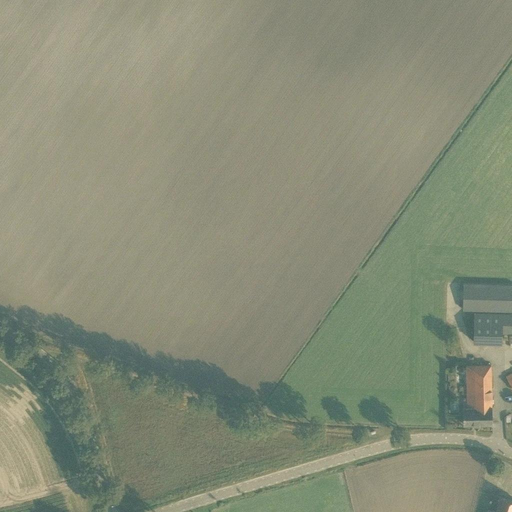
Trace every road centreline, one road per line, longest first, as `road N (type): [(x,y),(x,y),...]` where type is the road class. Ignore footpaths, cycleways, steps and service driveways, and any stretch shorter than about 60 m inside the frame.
road 1 (track): [(20,338),(252,419),(420,438)]
road 2 (tertiary): [(162,511),(396,442),(439,435),(511,453)]
road 3 (unclassified): [(110,511),(69,386),(0,325)]
